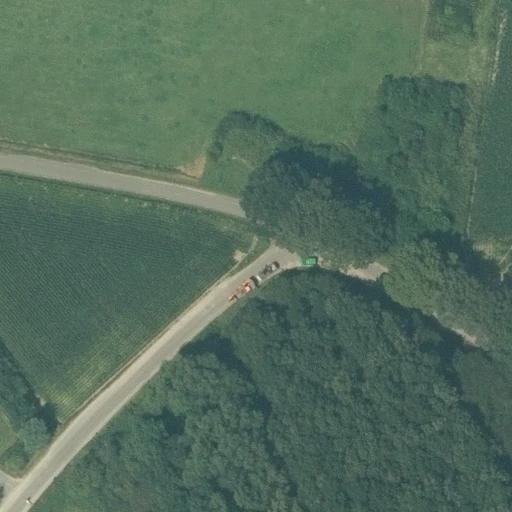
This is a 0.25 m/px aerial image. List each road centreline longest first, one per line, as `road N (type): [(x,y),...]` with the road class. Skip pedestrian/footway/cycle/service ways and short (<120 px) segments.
road 1 (unclassified): [(11,511),(95,415),(196,319),(302,236)]
road 2 (unclassified): [(302,236),(219,203),(0,163)]
road 3 (unclassified): [(511,349),(302,236)]
